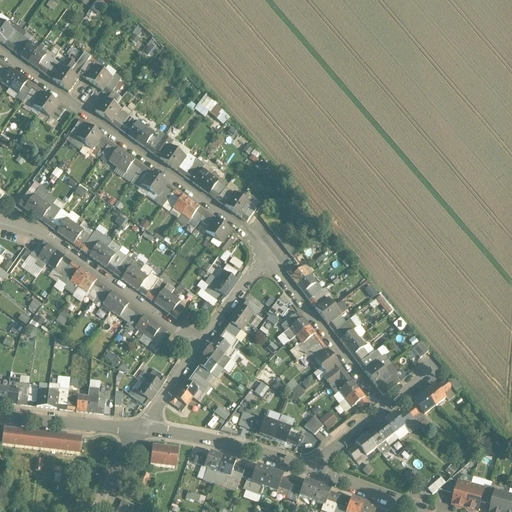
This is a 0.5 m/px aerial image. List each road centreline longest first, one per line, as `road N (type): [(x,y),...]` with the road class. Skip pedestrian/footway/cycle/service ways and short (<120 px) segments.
road 1 (residential): [(265,258),(223,214),(0,49)]
road 2 (residential): [(0,218),(45,234),(200,344)]
road 3 (residential): [(381,411),(265,258)]
road 4 (residential): [(142,430),(241,447),(316,473)]
road 5 (residential): [(0,417),(142,430)]
